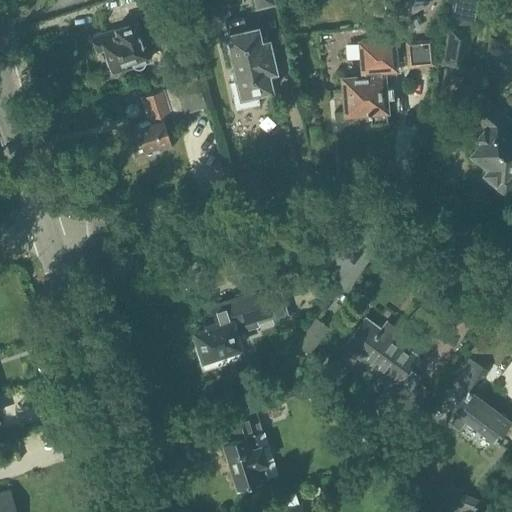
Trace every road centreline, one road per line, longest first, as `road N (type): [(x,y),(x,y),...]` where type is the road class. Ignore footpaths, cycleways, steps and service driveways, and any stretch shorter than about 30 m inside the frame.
road 1 (residential): [(511,304),(392,218),(354,204),(43,237)]
road 2 (tertiary): [(132,511),(43,237)]
road 3 (tertiary): [(43,237),(0,101)]
